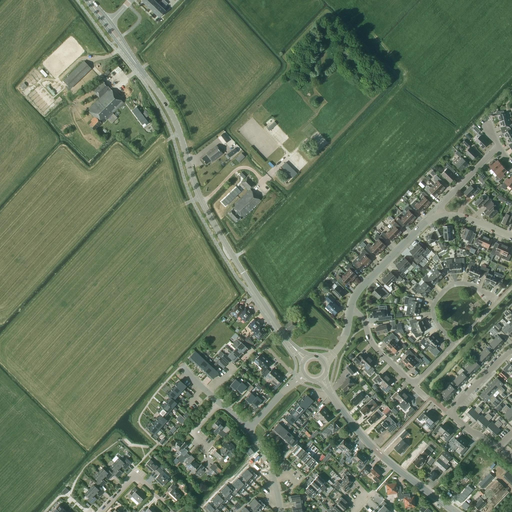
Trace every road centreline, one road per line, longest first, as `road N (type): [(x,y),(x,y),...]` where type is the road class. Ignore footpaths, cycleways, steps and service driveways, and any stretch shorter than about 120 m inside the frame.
road 1 (secondary): [(305,359),(220,236),(168,109),(138,67)]
road 2 (secondary): [(456,511),(377,452),(322,378)]
road 3 (residential): [(412,384),(454,344),(432,315),(447,287),(464,283),(494,301)]
road 4 (residential): [(511,431),(496,447),(448,412),(511,351)]
road 5 (residential): [(442,215),(427,220),(360,288),(350,309)]
